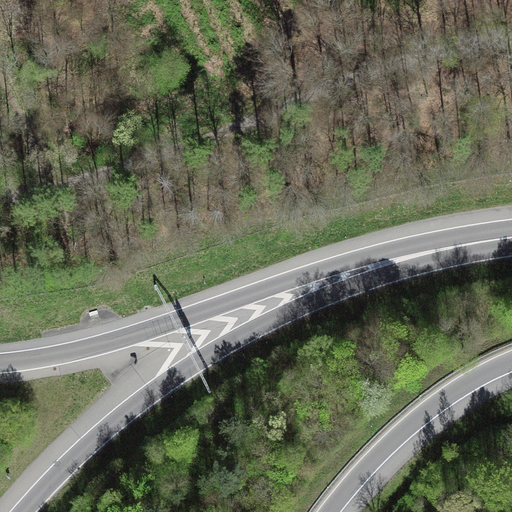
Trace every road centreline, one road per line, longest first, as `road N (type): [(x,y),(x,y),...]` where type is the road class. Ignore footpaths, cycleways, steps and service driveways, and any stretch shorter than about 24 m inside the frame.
road 1 (motorway): [(511,239),(341,288),(240,334),(125,411),(21,511)]
road 2 (track): [(511,39),(403,62),(173,151),(0,204)]
road 3 (motorway): [(511,236),(390,249),(114,339),(0,362)]
road 4 (motorway): [(329,511),(416,418),(511,361)]
road 5 (track): [(0,67),(59,185)]
